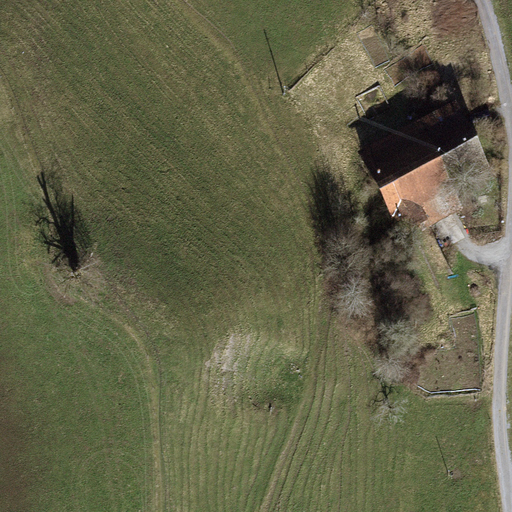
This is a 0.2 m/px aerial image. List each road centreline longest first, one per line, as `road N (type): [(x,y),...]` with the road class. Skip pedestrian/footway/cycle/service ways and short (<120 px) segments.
road 1 (unclassified): [(511,463),(511,268)]
road 2 (unclassified): [(511,138),(483,0)]
